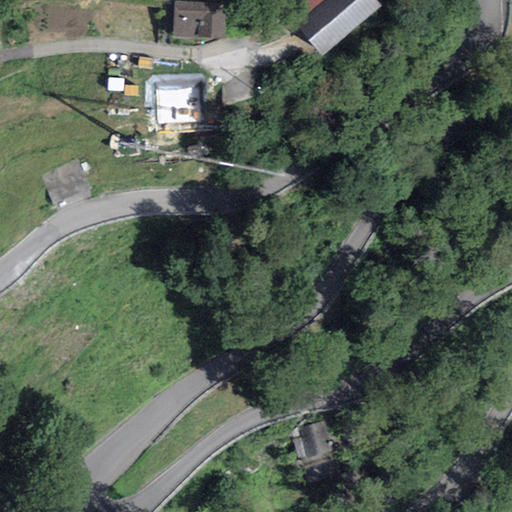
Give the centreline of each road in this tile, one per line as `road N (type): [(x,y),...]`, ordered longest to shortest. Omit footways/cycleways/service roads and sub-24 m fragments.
road 1 (unclassified): [(90,511),(90,478),(182,394),(310,307),(408,167),(511,90)]
road 2 (unclassified): [(487,0),(480,34),(464,58),(274,184),(225,200),(130,203),(74,218),(0,271)]
road 3 (unclassified): [(511,275),(384,375),(243,424),(129,511)]
road 4 (residential): [(0,55),(97,44),(183,55),(236,44)]
road 5 (unclassified): [(421,511),(481,453),(511,402)]
